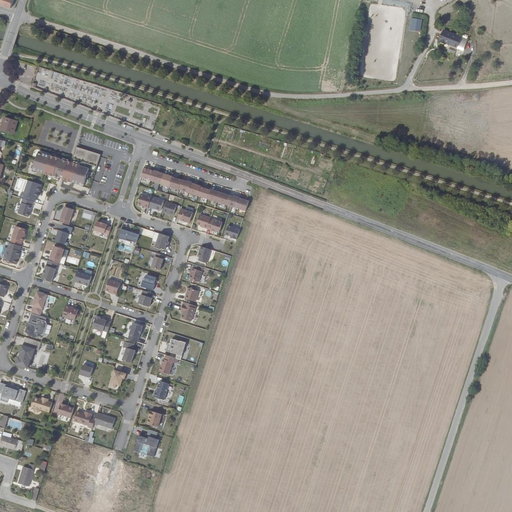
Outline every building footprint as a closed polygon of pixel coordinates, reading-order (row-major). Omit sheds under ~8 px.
[(410,14),(411,3),(393,2),(393,5),(408,6),(407,14),(410,14)] [(420,32),(422,19),(411,18),(409,30),(420,32)] [(445,29),(441,40),(447,42),(458,46),(462,36),(445,29)] [(17,122),(4,118),(2,122),(3,123),(1,130),(13,134),(17,122)] [(96,170),(101,154),(76,146),(71,162),(69,161),(68,161),(60,159),(60,158),(43,153),(42,155),(38,153),(33,169),(44,173),(44,174),(54,177),(53,180),(58,182),(59,177),(63,178),(63,180),(72,182),(80,184),(80,183),(84,185),(89,169),(96,170)] [(154,170),(145,167),(142,177),(151,180),(154,170)] [(164,173),(154,170),(151,180),(161,183),(164,173)] [(174,176),(164,173),(161,183),(170,186),(174,176)] [(183,179),(174,176),(170,186),(179,189),(183,179)] [(192,182),(183,179),(179,189),(189,192),(192,182)] [(42,185),(28,180),(22,198),(35,202),(36,197),(37,198),(42,185)] [(202,185),(192,182),(189,192),(199,195),(202,185)] [(212,189),(202,185),(199,195),(208,198),(212,189)] [(218,202),(221,192),(212,189),(208,198),(218,202)] [(231,195),(221,192),(218,202),(228,204),(231,195)] [(145,207),(149,209),(149,207),(152,197),(142,193),(138,204),(145,206),(145,207)] [(228,204),(237,208),(240,198),(240,197),(235,195),(234,196),(231,195),(228,204)] [(164,200),(153,196),(152,197),(149,207),(153,209),(153,208),(161,211),(164,200)] [(237,208),(246,211),(250,200),(240,198),(237,208)] [(32,206),(33,202),(23,199),(18,213),(28,217),(32,206)] [(167,202),(164,212),(174,215),(177,206),(167,202)] [(60,222),(69,225),(74,210),(65,206),(60,222)] [(94,221),(96,213),(83,209),(81,218),(94,221)] [(193,212),(186,210),(182,220),(190,223),(193,212)] [(204,227),(208,229),(211,218),(200,215),(197,224),(204,226),(204,227)] [(223,222),(215,219),(212,230),(220,233),(223,222)] [(95,230),(109,234),(112,227),(107,226),(108,225),(105,224),(105,223),(101,222),(101,223),(98,222),(95,230)] [(233,238),(237,239),(240,229),(229,225),(226,234),(233,237),(233,238)] [(26,229),(16,226),(12,238),(24,241),(25,237),(24,237),(26,229)] [(140,234),(122,228),(119,238),(127,241),(127,239),(132,241),(137,242),(140,234)] [(56,241),(65,244),(69,233),(60,230),(56,241)] [(169,237),(160,234),(156,246),(165,249),(169,237)] [(20,251),(21,246),(10,242),(4,261),(16,264),(20,251)] [(50,260),(58,263),(60,264),(65,249),(55,246),(53,252),(52,252),(51,257),(50,260)] [(207,263),(212,250),(202,247),(199,256),(200,257),(199,260),(207,263)] [(160,270),(165,255),(157,253),(152,267),(160,270)] [(43,279),(52,282),(58,263),(50,260),(48,260),(45,270),(45,269),(43,274),(44,274),(43,279)] [(203,272),(193,268),(190,279),(200,282),(203,272)] [(78,271),(74,281),(89,286),(92,276),(78,271)] [(157,278),(147,275),(146,278),(144,278),(141,286),(153,290),(157,278)] [(112,292),(112,293),(117,294),(121,282),(110,279),(106,290),(110,291),(112,292)] [(199,291),(189,288),(187,295),(186,298),(189,300),(197,302),(199,291)] [(151,307),(155,294),(143,290),(139,303),(151,307)] [(35,306),(32,313),(33,314),(40,316),(41,316),(45,300),(47,295),(39,292),(34,306),(35,306)] [(56,298),(47,295),(45,300),(55,303),(56,298)] [(192,322),(195,308),(184,304),(181,311),(184,312),(182,318),(192,322)] [(71,307),(67,305),(63,317),(75,321),(78,310),(71,308),(71,307)] [(40,316),(33,314),(30,323),(29,323),(26,332),(38,336),(38,334),(41,335),(44,334),(47,325),(45,322),(47,318),(40,316)] [(108,332),(111,322),(101,319),(101,317),(97,316),(93,328),(104,332),(104,331),(108,332)] [(129,339),(139,343),(141,334),(143,330),(142,330),(143,326),(134,323),(129,339)] [(16,364),(28,368),(31,358),(33,359),(35,350),(40,351),(42,342),(26,337),(24,345),(22,345),(20,352),(21,353),(20,357),(18,357),(16,364)] [(178,359),(181,360),(186,343),(172,339),(171,344),(170,344),(169,347),(172,348),(171,352),(176,353),(175,354),(178,354),(176,358),(178,359)] [(135,345),(126,342),(124,347),(127,348),(123,361),(132,363),(136,350),(133,350),(135,345)] [(178,359),(176,358),(167,355),(165,359),(164,359),(160,371),(170,375),(173,362),(177,363),(178,359)] [(93,368),(83,365),(80,375),(90,378),(93,368)] [(124,378),(125,379),(127,374),(115,370),(115,371),(114,371),(113,374),(113,376),(112,383),(122,386),(123,382),(124,378)] [(156,393),(155,393),(154,395),(155,396),(155,397),(165,400),(170,384),(160,381),(157,390),(156,393)] [(3,395),(8,397),(10,387),(0,383),(0,387),(5,388),(3,395)] [(13,389),(10,387),(8,397),(13,398),(14,394),(25,397),(27,391),(19,389),(19,388),(13,386),(13,389)] [(49,413),(53,403),(48,401),(49,400),(43,398),(42,399),(35,397),(31,407),(49,413)] [(71,418),(74,409),(66,406),(67,405),(61,404),(59,414),(71,418)] [(89,428),(93,429),(94,423),(96,419),(92,418),(93,414),(85,412),(85,413),(77,411),(74,422),(89,427),(89,428)] [(162,415),(151,411),(149,416),(151,417),(150,420),(148,422),(148,424),(159,427),(162,415)] [(116,419),(98,413),(96,419),(94,423),(113,429),(116,419)] [(5,429),(9,416),(4,415),(0,427),(5,429)] [(91,432),(89,437),(86,436),(84,441),(93,444),(95,438),(92,437),(94,433),(91,432)] [(3,435),(0,443),(0,447),(3,448),(3,446),(15,450),(18,440),(11,437),(3,435)] [(160,440),(149,437),(149,439),(139,436),(134,450),(154,457),(160,440)] [(19,481),(23,483),(27,484),(29,484),(36,464),(30,462),(29,467),(24,465),(19,481)]
